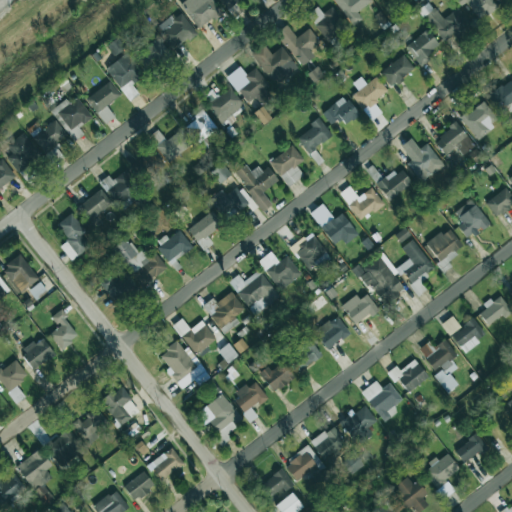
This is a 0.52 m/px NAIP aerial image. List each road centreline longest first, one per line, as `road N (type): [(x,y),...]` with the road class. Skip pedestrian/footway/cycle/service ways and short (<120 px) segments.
road 1 (residential): [(511,38),(0,442)]
road 2 (residential): [(511,250),(179,511)]
road 3 (residential): [(293,0),(0,233)]
road 4 (residential): [(252,511),(22,216)]
